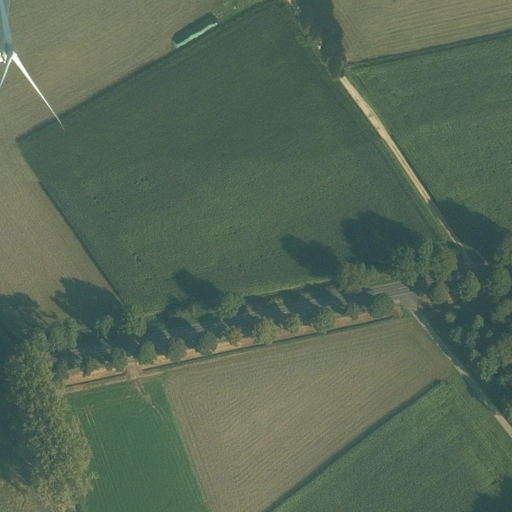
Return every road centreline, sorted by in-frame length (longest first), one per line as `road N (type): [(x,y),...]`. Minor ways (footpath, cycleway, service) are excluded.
road 1 (secondary): [(511,266),(20,370)]
road 2 (track): [(476,274),(293,0)]
